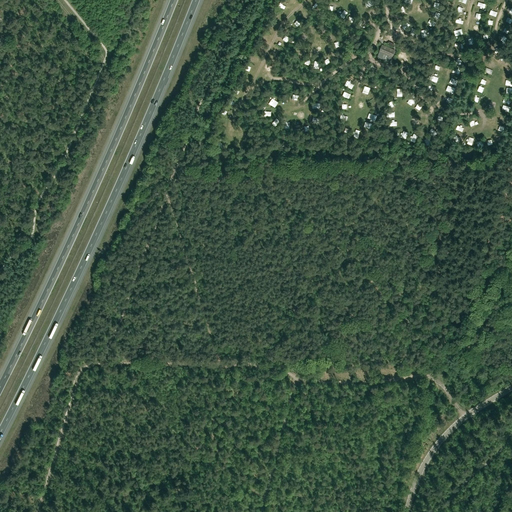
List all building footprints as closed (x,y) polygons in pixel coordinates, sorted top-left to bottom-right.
[(477,12),(485,15),(488,9),(480,6),(477,12)] [(377,57),(390,62),(395,50),(382,45),(377,57)] [(480,91),(478,96),(485,99),(487,94),(480,91)] [(277,102),(281,97),(277,93),(272,99),(277,102)] [(348,98),(346,98),(345,104),(353,105),(353,99),(352,99),(352,96),(348,95),(348,98)] [(399,105),(402,101),(396,95),(392,100),(399,105)]
